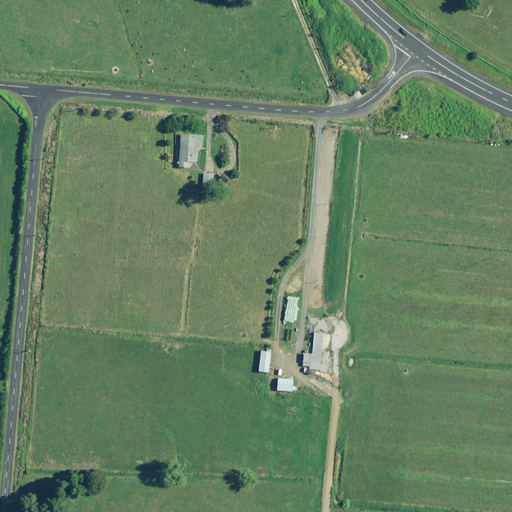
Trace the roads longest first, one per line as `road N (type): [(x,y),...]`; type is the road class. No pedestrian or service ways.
road 1 (unclassified): [(2,511),(40,88)]
road 2 (unclassified): [(40,88),(342,112),(372,99),(416,48)]
